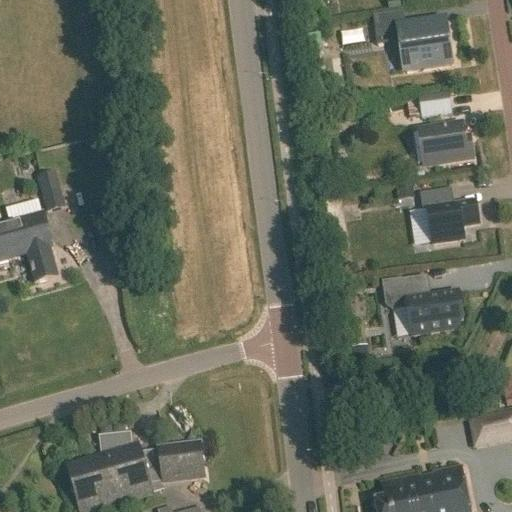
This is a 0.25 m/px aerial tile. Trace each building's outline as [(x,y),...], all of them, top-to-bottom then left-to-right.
[(452,67),(445,23),(398,31),(404,74),(452,67)] [(396,31),(378,34),(381,51),(399,49),(396,31)] [(309,58),(323,56),(320,35),(305,38),(309,58)] [(451,118),(448,96),(420,100),(423,122),(451,118)] [(462,137),(463,137),(462,128),(422,134),(427,170),(473,163),(469,141),(463,142),(462,137)] [(325,148),(326,170),(341,169),(340,147),(325,148)] [(38,181),(48,215),(65,211),(56,176),(38,181)] [(396,189),(398,203),(416,201),(414,186),(396,189)] [(420,197),(422,213),(427,212),(432,247),(464,243),(462,230),(479,227),(475,205),(454,208),(452,192),(420,197)] [(50,252),(53,251),(44,216),(0,228),(0,266),(27,259),(35,287),(58,281),(50,252)] [(386,309),(392,314),(409,311),(413,340),(455,334),(462,324),(458,296),(431,300),(429,284),(403,288),(402,282),(382,285),(386,309)] [(492,413),(481,416),(486,442),(498,440),(492,413)] [(66,470),(77,511),(100,511),(153,497),(150,487),(204,480),(200,449),(141,456),(140,449),(131,452),(129,439),(101,442),(103,459),(66,470)] [(469,511),(461,471),(381,487),(384,503),(375,505),(376,511),(469,511)]
